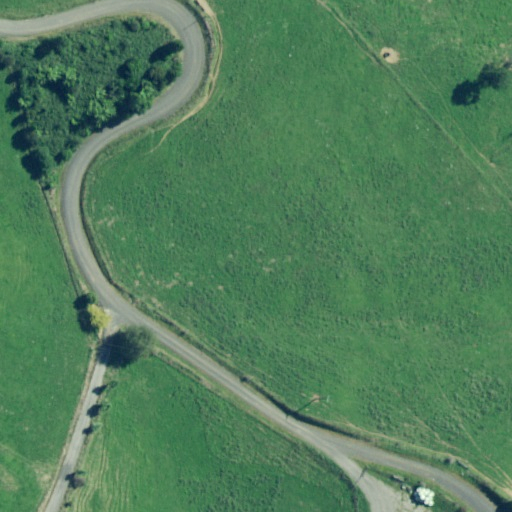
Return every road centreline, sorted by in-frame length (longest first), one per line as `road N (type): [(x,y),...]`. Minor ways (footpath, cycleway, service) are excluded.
road 1 (unclassified): [(495,511),(480,495),(427,468),(244,399),(217,367),(105,307),(71,236),(67,203),(79,161),(94,140),(196,86),(207,50),(201,21),(173,2),(139,0)]
road 2 (unclassified): [(137,0),(85,6),(29,26),(0,23)]
